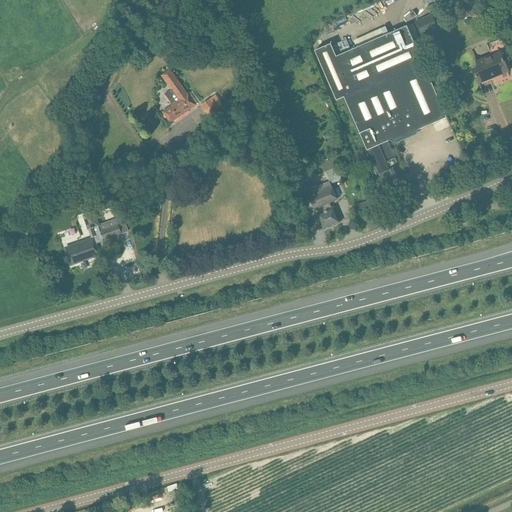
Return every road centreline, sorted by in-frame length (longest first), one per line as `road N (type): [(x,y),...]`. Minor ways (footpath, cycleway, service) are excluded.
road 1 (unclassified): [(0,337),(362,241),(511,180)]
road 2 (motorway): [(0,457),(511,321)]
road 3 (motorway): [(511,261),(0,395)]
road 4 (unclassified): [(511,385),(41,511)]
